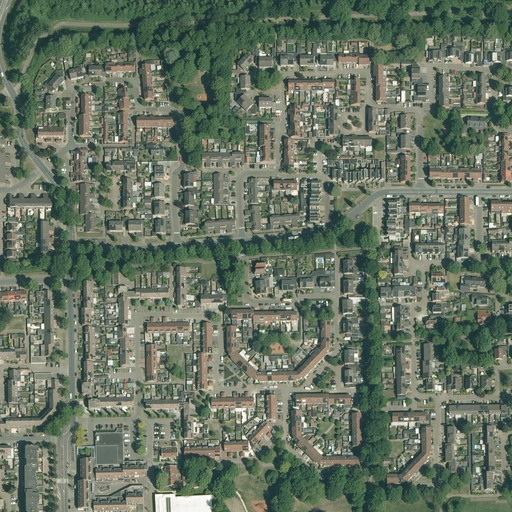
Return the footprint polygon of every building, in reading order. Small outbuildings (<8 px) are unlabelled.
[(453,47),(453,58),(459,58),(459,60),(462,60),(462,54),(462,46),(456,46),(456,47),(453,47)] [(444,52),(444,58),(447,58),(453,58),(453,47),(447,47),(447,48),(444,48),(444,52)] [(435,53),(435,61),(441,61),(441,58),(444,58),(444,52),(444,48),(441,48),(441,53),(435,53)] [(259,68),(266,68),(266,59),(262,59),(261,54),(259,54),(259,49),(256,49),(256,56),(256,59),(259,59),(259,68)] [(317,56),(317,54),(317,49),(312,49),(312,57),(307,57),(307,67),(314,67),(314,56),(317,56)] [(426,52),(426,58),(429,58),(429,61),(435,61),(435,53),(435,50),(429,50),(429,52),(426,52)] [(494,64),(494,55),(491,55),(491,51),(484,51),(484,61),(489,61),(489,64),(494,64)] [(471,56),(471,64),(477,64),(477,62),(481,62),(481,52),(474,52),(474,56),(471,56)] [(501,62),(504,62),(504,53),(494,53),(494,55),(494,64),(501,64),(501,62)] [(277,54),(277,61),(280,61),(280,67),(287,67),(287,57),(283,57),(283,54),(277,54)] [(287,57),(287,67),(293,67),(293,61),(297,61),(297,56),(297,54),(293,54),(293,57),(287,57)] [(317,56),(317,61),(320,61),(320,67),(327,67),(327,57),(321,57),(321,54),(317,54),(317,56)] [(333,61),(337,61),(337,54),(333,54),(333,57),(327,57),(327,67),(333,67),(333,61)] [(471,64),(471,56),(465,56),(465,54),(462,54),(462,60),(465,60),(465,64),(471,64)] [(242,60),(248,67),(253,62),(250,59),(252,58),(248,55),(247,56),(242,60)] [(236,74),(244,74),(240,74),(240,71),(242,69),(244,71),(248,67),(242,60),(237,65),(238,65),(237,66),(237,71),(231,71),(231,74),(236,74)] [(75,71),(77,79),(83,78),(82,73),(86,72),(86,64),(81,65),(81,69),(75,71)] [(86,64),(86,72),(86,73),(89,73),(89,77),(96,77),(96,68),(92,68),(92,64),(86,64)] [(102,73),(106,73),(106,64),(99,64),(99,68),(96,68),(96,77),(102,77),(102,73)] [(412,74),(420,74),(420,68),(418,68),(418,65),(412,65),(412,68),(412,74)] [(57,76),(53,80),(60,87),(64,82),(60,78),(62,75),(57,71),(55,74),(57,76)] [(71,81),(77,79),(75,71),(69,72),(71,81)] [(241,78),(241,84),(250,84),(250,77),(244,77),(244,74),(236,74),(236,78),(241,78)] [(414,83),(423,83),(423,80),(420,80),(420,74),(412,74),(412,83),(414,83)] [(60,87),(53,80),(50,84),(48,82),(44,86),(49,90),(52,88),(56,91),(60,87)] [(414,92),(426,92),(426,86),(423,86),(423,83),(414,83),(414,92)] [(250,84),(241,84),(241,89),(236,89),(236,93),(243,93),(244,93),(244,90),(250,90),(250,84)] [(506,98),(511,98),(511,90),(506,90),(506,91),(503,91),(503,101),(506,101),(506,98)] [(414,92),(414,95),(414,102),(423,102),(423,98),(426,98),(426,92),(414,92)] [(237,103),(242,107),(249,101),(244,96),(243,95),(243,93),(236,93),(235,93),(235,99),(238,102),(237,103)] [(46,98),(46,104),(56,104),(56,98),(50,98),(50,95),(42,95),(42,98),(46,98)] [(256,105),(256,106),(256,113),(259,113),(259,108),(266,108),(266,99),(259,99),(259,105),(256,105)] [(272,99),(266,99),(266,108),(272,108),(272,118),(275,118),(275,105),(272,105),(272,99)] [(249,101),(242,107),(246,112),(247,111),(251,115),(256,115),(256,113),(256,106),(254,106),(253,106),(253,105),(249,101)] [(401,123),(410,124),(410,117),(403,117),(403,113),(395,113),(395,117),(401,117),(401,123)] [(484,131),(485,118),(468,117),(468,129),(484,131)] [(410,124),(401,123),(401,130),(396,130),(396,133),(397,133),(403,133),(403,130),(410,130),(410,124)] [(338,130),(329,130),(329,131),(325,131),(325,138),(330,138),(330,137),(338,137),(338,139),(341,139),(341,136),(338,136),(338,130)] [(403,133),(397,133),(397,137),(401,137),(401,144),(410,144),(410,137),(404,137),(404,133),(403,133)] [(499,137),(499,142),(508,142),(508,137),(509,137),(509,134),(503,134),(503,137),(499,137)] [(365,139),(365,148),(371,148),(371,152),(375,152),(375,145),(372,145),(372,139),(365,139)] [(410,144),(401,144),(401,148),(397,148),(397,151),(394,151),(394,154),(404,154),(404,150),(410,150),(411,150),(411,147),(410,147),(410,144)] [(160,155),(163,155),(163,148),(156,148),(155,145),(147,145),(147,150),(151,150),(152,156),(155,156),(155,161),(160,161),(160,155)] [(71,152),(71,155),(75,155),(75,158),(84,158),(84,154),(83,154),(88,154),(88,150),(83,150),(83,152),(71,152)] [(155,171),(155,174),(164,174),(164,167),(158,167),(158,162),(152,163),(152,171),(155,171)] [(428,179),(429,180),(429,181),(430,181),(432,181),(432,179),(441,179),(441,170),(441,168),(430,168),(429,178),(428,179)] [(184,176),(184,182),(193,182),(193,176),(197,176),(197,173),(190,173),(190,176),(184,176)] [(164,174),(155,174),(155,177),(152,177),(151,183),(158,183),(158,180),(164,180),(164,174)] [(193,182),(184,182),(184,188),(190,188),(190,191),(191,191),(197,191),(197,188),(193,188),(193,182)] [(185,201),(194,201),(197,201),(197,191),(191,191),(191,194),(185,194),(185,201)] [(388,208),(400,208),(397,208),(397,205),(400,205),(400,200),(395,200),(395,202),(388,202),(388,206),(387,208),(388,208)] [(194,201),(185,201),(185,207),(191,207),(191,210),(192,210),(198,210),(198,206),(197,206),(197,205),(194,204),(194,201)] [(186,213),(186,219),(195,219),(195,213),(198,213),(198,210),(192,210),(192,213),(186,213)] [(320,218),(320,217),(310,217),(310,220),(307,220),(307,227),(312,227),(312,223),(319,223),(319,219),(320,218)] [(110,232),(116,232),(116,220),(110,220),(110,218),(106,218),(106,226),(110,226),(110,232)] [(122,220),(116,220),(116,232),(122,232),(122,226),(126,226),(126,225),(126,218),(122,218),(122,220)] [(129,232),(135,232),(135,222),(130,222),(130,218),(126,218),(126,225),(129,225),(129,232)] [(153,219),(152,219),(152,224),(153,225),(156,225),(156,228),(165,228),(165,221),(159,221),(159,219),(153,219)] [(195,219),(186,219),(186,225),(192,225),(192,228),(199,228),(199,225),(195,225),(195,219)] [(139,222),(135,222),(135,232),(142,232),(142,225),(145,225),(145,221),(139,221),(139,222)] [(7,233),(10,233),(13,233),(17,233),(17,232),(17,224),(10,224),(10,227),(7,227),(7,233)] [(165,228),(156,228),(156,232),(152,232),(152,237),(159,237),(159,234),(165,234),(165,228)] [(395,237),(396,237),(396,234),(397,234),(398,233),(398,231),(386,231),(387,231),(387,235),(385,236),(386,237),(389,237),(389,240),(395,240),(395,237)] [(7,241),(10,241),(15,241),(15,236),(17,236),(17,233),(13,233),(10,233),(10,235),(7,235),(7,241)] [(6,250),(10,250),(15,250),(15,244),(16,244),(16,241),(15,241),(10,241),(10,244),(7,244),(6,250)] [(498,254),(498,244),(498,241),(492,241),(492,243),(489,243),(489,253),(492,253),(492,254),(493,254),(493,252),(495,252),(495,254),(498,254)] [(394,252),(394,258),(406,258),(406,255),(402,255),(402,252),(402,248),(395,248),(395,252),(394,252)] [(6,253),(6,258),(9,258),(9,263),(17,263),(17,258),(15,258),(15,253),(16,253),(16,250),(15,250),(10,250),(10,253),(6,253)] [(267,258),(261,259),(261,263),(255,263),(255,269),(254,269),(265,268),(265,265),(267,265),(267,258)] [(343,262),(344,268),(353,268),(353,262),(358,262),(358,258),(350,258),(350,262),(343,262)] [(265,268),(254,269),(255,275),(261,275),(261,279),(267,278),(267,272),(265,272),(264,269),(265,269),(265,268)] [(350,278),(358,278),(358,274),(353,275),(353,268),(344,268),(344,275),(350,275),(350,278)] [(306,280),(306,289),(313,289),(313,283),(316,283),(316,282),(316,276),(315,273),(312,273),(312,280),(306,280)] [(439,283),(445,283),(445,277),(442,277),(442,274),(432,274),(432,283),(434,283),(434,285),(439,285),(439,283)] [(278,275),(278,285),(282,285),(282,292),(288,292),(288,279),(287,279),(284,279),(283,275),(278,275)] [(320,288),(325,288),(325,279),(322,279),(322,275),(316,276),(316,282),(320,282),(320,288)] [(331,282),(335,282),(335,275),(326,275),(326,279),(325,279),(325,288),(331,288),(331,282)] [(297,284),(300,284),(300,289),(306,289),(306,280),(306,276),(297,276),(297,278),(297,284)] [(262,282),(259,283),(255,283),(256,289),(265,289),(265,282),(269,282),(269,278),(267,278),(261,279),(262,282)] [(288,279),(288,292),(293,291),(293,285),(297,285),(297,284),(297,278),(288,279)] [(344,282),(344,288),(353,288),(353,282),(358,282),(358,279),(358,278),(350,278),(349,278),(349,282),(344,282)] [(461,291),(468,291),(468,288),(477,288),(477,287),(484,288),(485,280),(478,280),(478,279),(466,278),(466,285),(461,284),(461,291)] [(141,290),(135,290),(135,293),(133,293),(127,293),(127,288),(118,288),(118,290),(115,290),(115,295),(119,295),(119,294),(122,294),(122,299),(128,299),(133,299),(139,299),(139,300),(141,300),(141,290)] [(349,298),(355,298),(355,295),(353,295),(353,288),(344,288),(344,295),(349,295),(349,298)] [(445,291),(436,291),(436,295),(432,295),(432,302),(441,302),(441,298),(445,298),(445,295),(449,295),(449,292),(445,291)] [(477,306),(487,306),(487,299),(482,299),(482,296),(472,296),(472,303),(477,303),(477,306)] [(342,302),(343,308),(352,308),(352,304),(356,304),(356,303),(360,303),(360,298),(355,298),(349,298),(349,302),(342,302)] [(447,309),(451,309),(451,303),(438,303),(438,307),(433,307),(433,313),(441,313),(441,309),(447,309)] [(356,318),(356,314),(352,315),(352,308),(343,308),(343,315),(349,315),(349,318),(356,318)] [(478,312),(478,320),(478,322),(480,322),(480,325),(486,325),(486,322),(490,322),(490,315),(485,315),(485,312),(478,312)] [(426,319),(426,320),(426,326),(436,326),(436,321),(444,321),(443,316),(436,316),(436,319),(426,319)] [(343,322),(343,328),(352,328),(352,325),(358,325),(358,319),(351,319),(351,322),(343,322)] [(352,328),(343,328),(343,334),(351,334),(351,337),(352,337),(352,340),(358,340),(358,337),(358,334),(359,334),(359,331),(355,331),(355,328),(352,328)] [(396,347),(396,351),(394,351),(394,356),(397,356),(406,356),(406,353),(405,353),(405,347),(396,347)] [(495,360),(502,360),(502,351),(508,351),(507,347),(498,347),(499,350),(495,350),(495,360)] [(321,348),(319,350),(326,356),(327,354),(326,353),(329,351),(321,348)] [(344,356),(344,358),(358,358),(358,348),(350,348),(350,352),(344,352),(344,353),(343,353),(343,356),(344,356)] [(319,350),(315,354),(322,360),(326,356),(319,350)] [(230,360),(232,361),(239,355),(236,353),(229,356),(232,359),(230,360)] [(310,359),(306,363),(313,369),(317,364),(322,360),(315,354),(311,358),(310,359)] [(232,361),(236,365),(242,358),(239,355),(232,361)] [(246,362),(242,358),(236,365),(240,369),(241,370),(246,374),(252,368),(248,364),(247,363),(246,362)] [(350,365),(350,368),(361,368),(361,364),(358,364),(358,358),(344,358),(345,365),(350,365)] [(313,369),(306,363),(302,367),(309,373),(313,369)] [(299,371),(305,377),(309,373),(302,367),(299,371)] [(246,374),(249,378),(256,371),(252,368),(246,374)] [(345,372),(345,378),(353,378),(353,374),(356,374),(356,371),(361,371),(361,368),(350,368),(349,368),(349,372),(345,372)] [(255,381),(258,374),(256,371),(249,378),(251,380),(252,379),(255,381)] [(299,371),(296,373),(300,381),(302,378),(303,379),(305,377),(299,371)] [(466,390),(473,390),(473,385),(473,384),(474,383),(476,383),(477,383),(476,376),(472,376),(468,380),(466,380),(466,390)] [(448,385),(452,385),(452,391),(459,391),(459,380),(454,380),(454,377),(448,377),(448,385)] [(353,378),(345,378),(345,385),(350,385),(350,388),(356,388),(356,385),(357,385),(357,378),(353,378)] [(482,390),(491,390),(491,378),(482,378),(482,390)] [(91,385),(94,385),(82,385),(83,396),(88,396),(88,399),(92,399),(91,385)] [(397,399),(406,399),(406,393),(407,393),(407,390),(397,391),(397,399)] [(183,421),(183,423),(193,423),(193,418),(190,418),(190,414),(190,412),(190,409),(195,409),(195,400),(195,396),(195,394),(191,394),(191,396),(188,396),(188,401),(189,401),(189,404),(184,404),(184,409),(184,413),(184,414),(184,415),(184,421),(183,421)] [(100,401),(86,401),(86,408),(89,408),(89,410),(100,410),(100,407),(100,401)] [(33,420),(33,429),(33,427),(42,426),(56,412),(56,403),(58,403),(58,402),(49,403),(50,407),(48,407),(47,410),(48,411),(41,418),(40,417),(38,418),(38,420),(33,420)] [(507,406),(501,406),(501,415),(505,415),(505,417),(510,417),(510,408),(507,408),(507,406)] [(420,414),(420,423),(425,423),(425,422),(429,422),(429,415),(425,415),(425,414),(420,414)] [(267,433),(271,429),(264,422),(260,426),(267,433)] [(267,433),(260,426),(256,431),(263,438),(267,433)] [(423,426),(423,429),(422,429),(422,434),(431,434),(431,429),(426,429),(426,426),(423,426)] [(113,434),(96,434),(96,447),(91,447),(91,461),(86,461),(80,461),(80,483),(80,486),(80,491),(78,491),(78,504),(78,510),(87,510),(87,511),(91,511),(90,511),(143,511),(143,487),(140,487),(132,487),(126,490),(127,498),(94,499),(94,493),(89,493),(89,486),(89,483),(124,482),(134,476),(145,476),(145,472),(145,470),(147,470),(147,466),(148,466),(148,464),(145,464),(145,462),(124,463),(123,429),(117,429),(117,430),(117,431),(116,432),(116,433),(115,433),(114,433),(114,434),(113,434)] [(256,431),(251,435),(259,442),(263,438),(256,431)] [(251,435),(247,439),(254,446),(259,442),(251,435)] [(295,444),(297,446),(303,439),(301,437),(293,440),(296,443),(295,444)] [(297,446),(301,450),(307,443),(309,441),(305,437),(303,439),(297,446)] [(305,454),(311,447),(307,443),(301,450),(305,454)] [(26,448),(24,448),(25,467),(24,467),(24,495),(25,495),(25,511),(37,511),(38,506),(38,494),(36,494),(35,481),(35,473),(37,473),(37,462),(37,461),(37,453),(37,448),(33,448),(26,448)] [(310,459),(316,452),(312,448),(306,455),(310,459)] [(173,457),(172,449),(162,450),(162,458),(173,457)] [(316,452),(310,459),(314,463),(320,456),(316,452)] [(422,454),(420,456),(426,462),(428,460),(427,459),(430,457),(422,454)] [(320,456),(314,463),(316,464),(317,463),(319,466),(323,458),(320,456)] [(420,456),(416,460),(423,466),(426,462),(420,456)] [(423,466),(416,460),(412,464),(419,470),(423,466)] [(413,476),(417,472),(411,466),(407,470),(413,476)] [(387,480),(387,485),(393,485),(392,476),(388,476),(388,469),(384,469),(384,480),(387,480)] [(403,473),(410,480),(413,476),(407,470),(403,473)] [(401,476),(404,483),(407,480),(408,481),(410,480),(403,473),(401,476)] [(212,511),(212,497),(175,498),(175,496),(175,495),(163,496),(163,499),(159,499),(159,500),(159,511),(212,511)]
